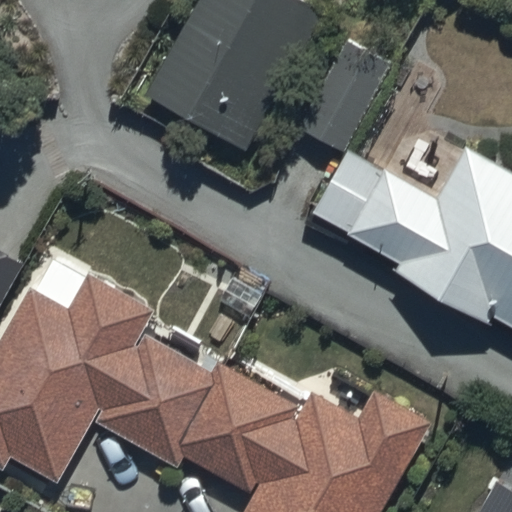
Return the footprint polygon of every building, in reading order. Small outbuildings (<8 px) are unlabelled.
[(245,142),(326,2),(321,0),(194,0),(146,84),(245,142)] [(393,54),(349,30),(300,120),(344,144),(393,54)] [(351,136),(313,202),(402,252),(397,261),(492,314),(497,305),(511,313),(511,155),(470,132),(440,186),(351,136)] [(0,299),(26,253),(0,238),(0,299)] [(68,303),(29,281),(0,331),(0,464),(5,467),(15,449),(61,475),(95,415),(179,463),(187,449),(254,487),(240,511),(380,511),(436,414),(376,380),(359,411),(312,384),(304,399),(221,351),(213,364),(146,326),(160,302),(91,262),(68,303)] [(511,511),(511,469),(505,466),(481,506),(474,502),(467,511),(511,511)]
